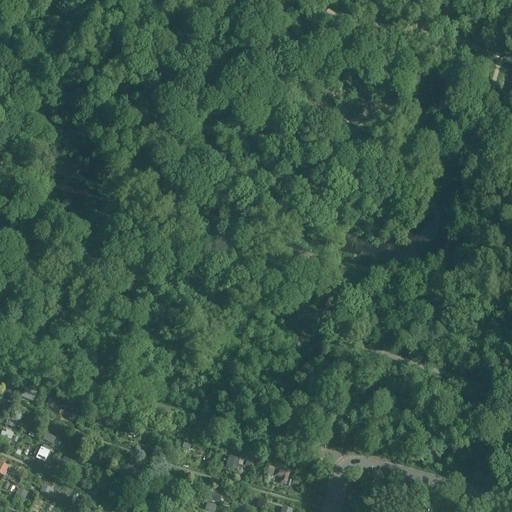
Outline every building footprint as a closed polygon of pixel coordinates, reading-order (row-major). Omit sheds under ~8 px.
[(39,392),(27,387),(23,397),(35,402),(39,392)] [(60,402),(45,396),(41,405),(56,411),(60,402)] [(18,421),(8,417),(5,425),(15,429),(18,421)] [(139,429),(125,423),(121,434),(135,439),(139,429)] [(10,431),(0,427),(0,437),(7,440),(10,431)] [(53,435),(39,429),(34,439),(48,445),(53,435)] [(194,447),(179,443),(176,454),(190,458),(194,447)] [(51,452),(39,447),(35,457),(47,462),(51,452)] [(241,459),(227,456),(225,468),(240,470),(241,459)] [(85,461),(72,457),(69,467),(82,471),(85,461)] [(0,462),(0,474),(5,477),(10,466),(0,462)] [(140,470),(127,465),(123,478),(136,482),(140,470)] [(289,473),(277,470),(276,476),(282,477),(280,483),(286,485),(289,473)] [(305,478),(295,476),(293,484),(303,486),(305,478)] [(179,483),(163,478),(160,488),(176,493),(179,483)] [(54,489),(41,484),(37,494),(50,499),(54,489)] [(201,486),(192,484),(190,492),(200,494),(201,486)] [(24,503),(26,491),(14,489),(12,501),(24,503)] [(217,492),(206,489),(204,498),(215,501),(217,492)] [(312,492),(309,501),(317,504),(320,494),(312,492)] [(215,511),(217,504),(207,502),(206,510),(212,511),(215,511)]
